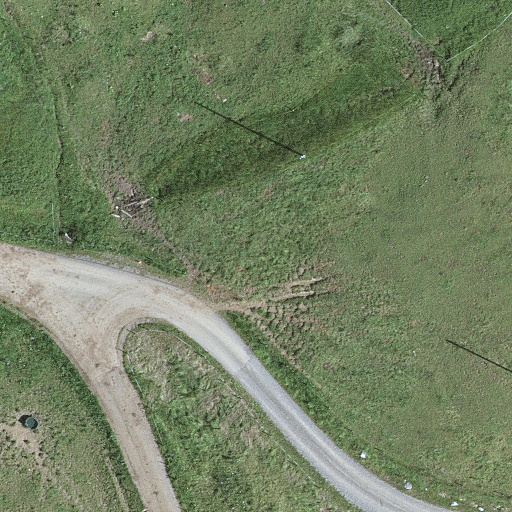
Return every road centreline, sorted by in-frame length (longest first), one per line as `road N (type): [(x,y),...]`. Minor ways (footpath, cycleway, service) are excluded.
road 1 (track): [(401,511),(354,483),(198,322),(164,301),(20,263)]
road 2 (track): [(20,263),(80,326),(163,511)]
